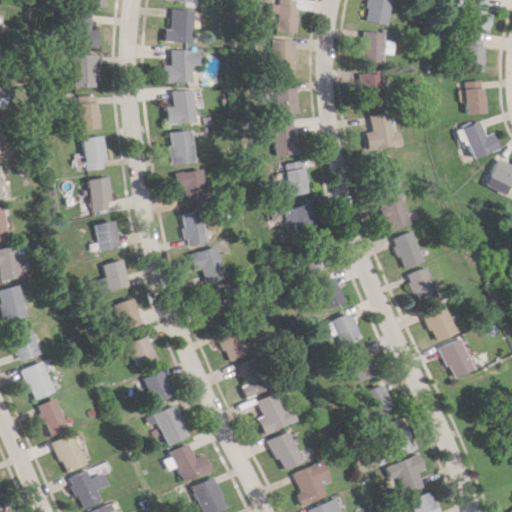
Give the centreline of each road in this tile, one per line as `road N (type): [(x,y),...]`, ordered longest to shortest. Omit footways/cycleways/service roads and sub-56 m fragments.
road 1 (residential): [(471,511),(336,191),(324,135),(333,0)]
road 2 (residential): [(256,511),(157,275),(131,167),(136,0)]
